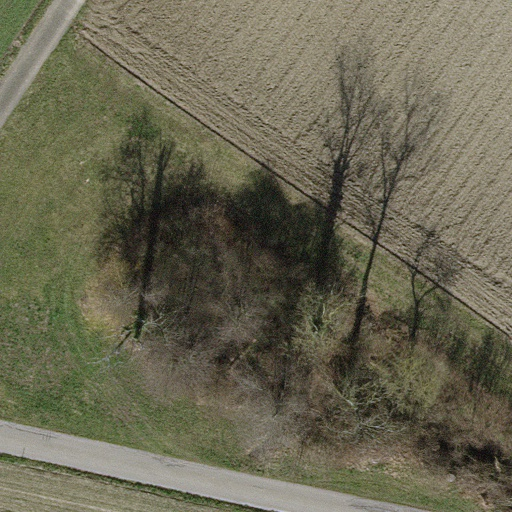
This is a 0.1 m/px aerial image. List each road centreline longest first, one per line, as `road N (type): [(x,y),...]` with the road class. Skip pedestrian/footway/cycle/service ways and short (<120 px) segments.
road 1 (track): [(0,435),(342,511)]
road 2 (track): [(0,113),(75,0)]
